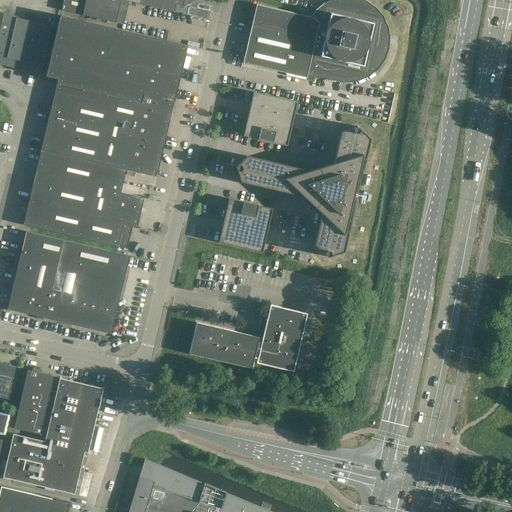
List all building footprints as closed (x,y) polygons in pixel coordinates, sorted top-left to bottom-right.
[(63,0),(62,10),(76,13),(76,12),(83,14),(82,15),(116,23),(116,21),(115,21),(117,15),(118,11),(119,4),(120,4),(120,0),(123,0),(184,14),(186,7),(196,9),(198,0),(63,0)] [(316,11),(313,15),(311,17),(261,6),(258,11),(255,10),(244,58),(243,63),(307,78),(307,75),(309,75),(309,77),(315,77),(315,78),(316,78),(317,76),(337,80),(348,81),(359,80),(366,77),(369,75),(377,68),(384,59),(388,49),(389,38),(387,27),(382,17),(375,9),(366,2),(359,0),(333,0),(325,4),(324,4),(327,9),(322,12),(321,10),(321,11),(321,12),(320,13),(311,5),(310,5),(316,11)] [(176,91),(177,88),(179,80),(185,54),(185,53),(187,47),(187,46),(60,16),(53,49),(54,49),(62,51),(61,51),(64,52),(64,53),(63,61),(62,61),(61,64),(62,64),(61,69),(60,69),(60,70),(54,94),(55,94),(53,101),(52,103),(53,103),(51,111),(50,111),(46,131),(44,139),(42,148),(126,169),(156,176),(174,101),(176,91)] [(51,26),(46,25),(26,20),(26,21),(20,19),(16,18),(14,25),(2,22),(0,31),(0,64),(40,74),(39,78),(40,79),(53,21),(52,21),(51,26)] [(287,145),(294,114),(297,102),(254,92),(244,135),(287,145)] [(241,181),(304,196),(322,213),(314,245),(327,256),(344,251),(351,220),(348,217),(349,211),(353,210),(370,139),(357,127),(341,131),(333,163),(310,171),(246,156),(236,167),(237,171),(241,181)] [(126,170),(126,169),(42,148),(27,211),(25,218),(24,225),(99,242),(105,243),(105,244),(127,249),(127,247),(127,246),(128,242),(129,242),(129,240),(130,235),(131,233),(130,233),(131,228),(132,228),(132,225),(137,226),(144,198),(121,192),(121,191),(122,185),(123,183),(122,183),(124,177),(124,176),(126,170)] [(272,209),(229,199),(219,242),(262,252),(272,209)] [(129,256),(88,246),(26,232),(35,234),(35,235),(34,242),(33,242),(33,243),(33,244),(32,250),(31,250),(31,252),(21,250),(7,309),(111,334),(112,331),(121,333),(127,307),(118,305),(129,256)] [(252,368),(254,358),(257,358),(256,363),(293,371),(307,313),(270,305),(265,324),(267,325),(266,329),(264,329),(260,345),(257,345),(259,337),(250,335),(241,333),(197,323),(189,353),(252,368)] [(0,397),(12,400),(20,367),(0,362),(0,397)] [(40,434),(53,375),(47,374),(47,375),(41,373),(28,369),(14,428),(40,434)] [(92,432),(93,429),(102,390),(103,388),(60,378),(59,382),(45,441),(13,433),(3,477),(70,493),(70,494),(74,495),(79,474),(86,442),(92,432)] [(0,412),(0,432),(4,434),(9,414),(0,412)] [(272,511),(145,459),(128,511),(272,511)] [(66,511),(69,502),(56,499),(55,500),(52,499),(52,498),(1,486),(0,489),(0,511),(66,511)]
